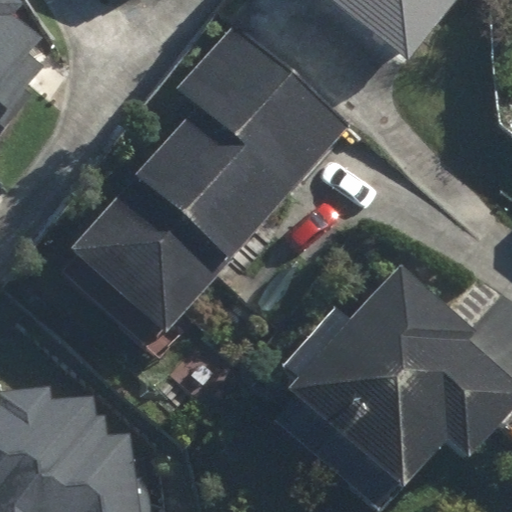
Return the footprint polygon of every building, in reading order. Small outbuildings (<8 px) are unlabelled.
[(16,22),(26,8),(14,0),(0,0),(0,148),(31,106),(25,101),(45,73),(31,63),(45,43),(16,22)] [(314,0),(410,73),(465,0),(314,0)] [(57,271),(148,354),(342,137),(230,37),(168,107),(188,125),(57,271)] [(479,339),(400,272),(289,401),(406,501),(446,455),(469,475),(511,424),(511,382),(472,348),(479,339)] [(2,412),(0,412),(0,511),(153,511),(149,478),(135,466),(131,439),(108,442),(105,419),(97,420),(95,400),(53,406),(51,393),(0,400),(2,412)]
